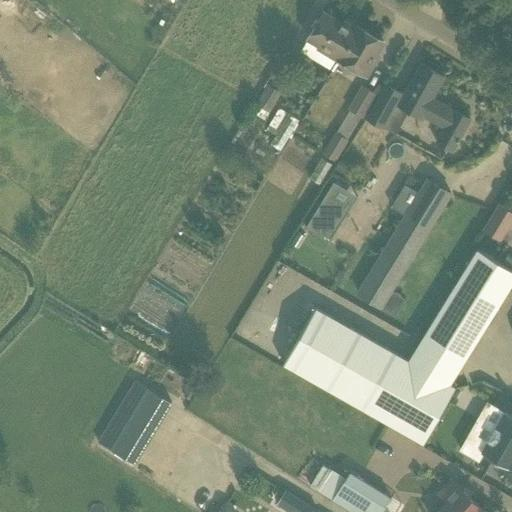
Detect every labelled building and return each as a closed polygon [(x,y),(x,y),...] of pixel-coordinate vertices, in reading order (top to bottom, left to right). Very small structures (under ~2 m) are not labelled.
[(333,69),(359,27),(358,27),(355,32),(323,13),(308,39),(321,46),(319,49),(338,60),(332,69),(333,69)] [(383,42),(359,27),(333,69),(334,70),(340,60),(367,76),(378,56),(376,54),(383,42)] [(395,134),(408,111),(422,119),(424,117),(443,128),(436,142),(453,151),(471,120),(433,99),(445,77),(420,64),(403,95),(385,85),(366,118),(383,128),(395,134)] [(281,93),(267,84),(255,103),(269,112),(281,93)] [(364,84),(349,110),(362,117),(376,92),(364,84)] [(259,117),(250,111),(245,120),(254,126),(259,117)] [(349,140),(347,139),(337,133),(335,132),(322,153),(335,162),(349,140)] [(451,194),(434,183),(427,179),(419,192),(423,195),(417,206),(411,203),(357,292),(382,307),(451,194)] [(329,242),(349,210),(325,195),(305,227),(329,242)] [(499,240),(511,214),(511,211),(494,202),(479,230),(499,240)] [(298,232),(291,244),(298,248),(305,237),(298,232)] [(511,283),(511,270),(501,264),(476,248),(408,360),(316,308),(283,365),(424,444),(456,387),(450,384),(511,283)] [(135,464),(172,402),(137,381),(99,443),(135,464)] [(465,443),(481,453),(510,469),(511,465),(511,414),(505,410),(495,428),(479,419),(465,443)] [(319,491),(331,470),(323,465),(310,486),(319,491)] [(350,511),(380,511),(390,496),(349,471),(331,500),(350,511)] [(438,511),(479,511),(482,509),(452,480),(439,494),(447,502),(438,511)] [(274,497),(279,500),(283,493),(278,490),(274,497)] [(285,490),(283,493),(279,500),(276,504),(286,510),(295,496),(285,490)] [(240,511),(225,502),(223,503),(220,508),(217,511),(240,511)]
